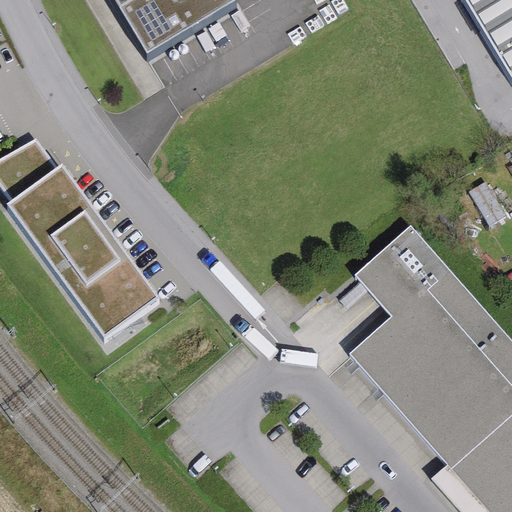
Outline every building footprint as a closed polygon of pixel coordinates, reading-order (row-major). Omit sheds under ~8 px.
[(234,0),(108,0),(146,63),(239,7),(234,0)] [(511,0),(460,0),(511,87),(511,0)] [(0,163),(0,189),(11,205),(57,172),(36,142),(0,163)] [(11,205),(6,209),(104,343),(159,303),(61,169),(57,172),(11,205)] [(511,511),(511,346),(410,230),(355,279),(391,320),(349,357),(446,469),(485,511),(511,511)] [(459,511),(485,511),(446,469),(432,482),(459,511)]
